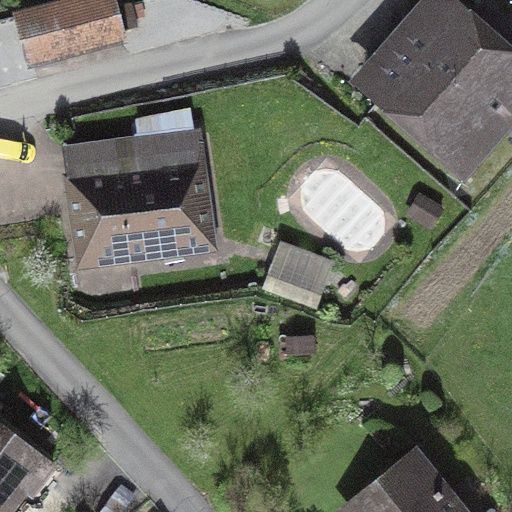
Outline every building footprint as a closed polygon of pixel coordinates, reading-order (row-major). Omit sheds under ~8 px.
[(108,1),(25,16),(32,56),(115,41),(108,1)] [(376,79),(468,161),(511,111),(511,77),(437,10),(376,79)] [(71,155),(88,261),(211,242),(195,136),(71,155)] [(0,511),(12,511),(50,473),(0,425),(0,511)] [(443,511),(406,467),(352,511),(443,511)]
